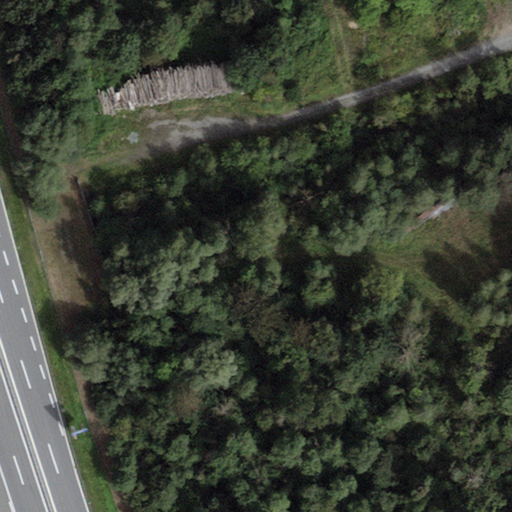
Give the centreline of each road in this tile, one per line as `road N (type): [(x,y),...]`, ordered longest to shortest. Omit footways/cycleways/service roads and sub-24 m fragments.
road 1 (track): [(511,31),(68,165),(62,221),(69,266),(89,296)]
road 2 (trunk): [(72,511),(0,289)]
